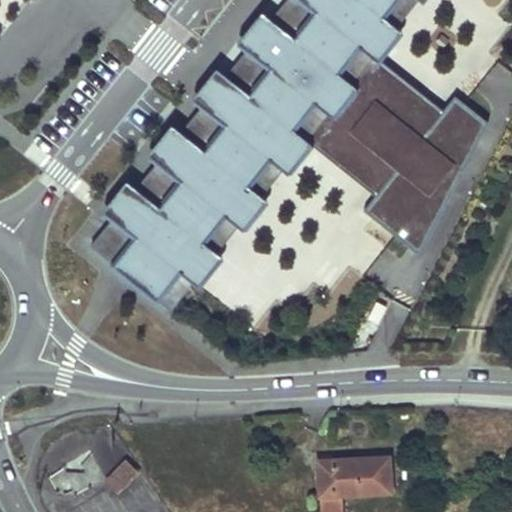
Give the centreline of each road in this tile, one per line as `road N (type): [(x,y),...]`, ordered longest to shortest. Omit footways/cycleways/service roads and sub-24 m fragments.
road 1 (tertiary): [(511,381),(240,389),(133,381)]
road 2 (residential): [(0,247),(196,0)]
road 3 (tertiary): [(133,381),(76,343),(31,298)]
road 4 (tertiary): [(6,373),(133,381)]
